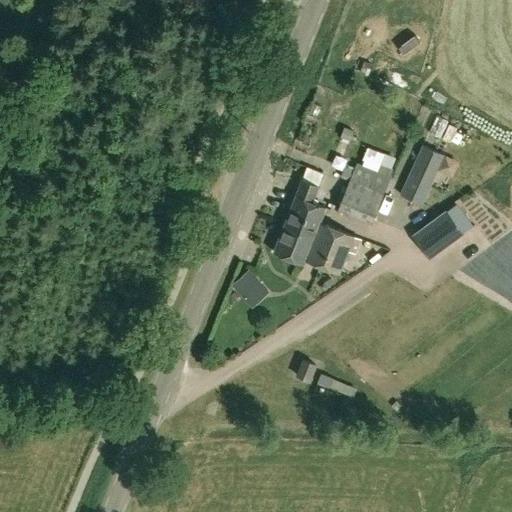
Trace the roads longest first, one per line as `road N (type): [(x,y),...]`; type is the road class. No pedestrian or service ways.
road 1 (secondary): [(147,419),(314,0)]
road 2 (unclassified): [(147,419),(0,416)]
